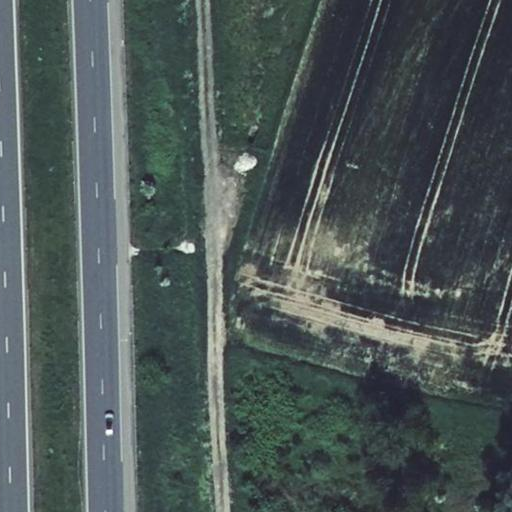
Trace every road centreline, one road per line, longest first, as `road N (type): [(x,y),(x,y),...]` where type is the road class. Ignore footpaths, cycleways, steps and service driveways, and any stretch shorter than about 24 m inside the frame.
road 1 (motorway): [(105,511),(90,0)]
road 2 (track): [(213,0),(226,511)]
road 3 (motorway): [(0,134),(11,511)]
